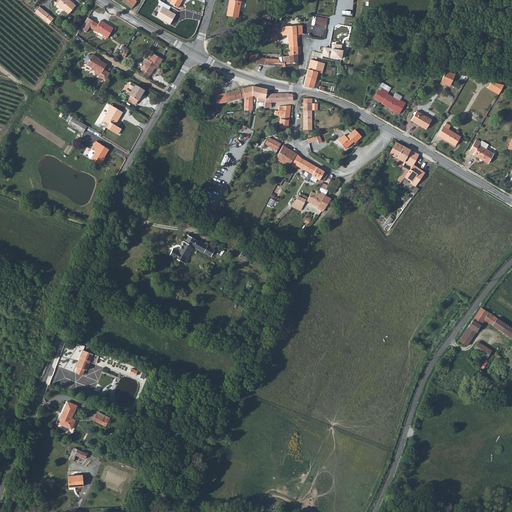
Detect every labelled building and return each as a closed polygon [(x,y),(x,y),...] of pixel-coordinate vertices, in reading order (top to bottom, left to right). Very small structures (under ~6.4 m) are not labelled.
[(52,0),(57,3),(56,5),(69,14),(77,4),(70,0),(52,0)] [(121,0),(120,3),(129,9),(134,1),(131,0),(121,0)] [(170,5),(160,0),(159,0),(158,3),(161,5),(156,16),(170,23),(176,13),(168,9),(170,5)] [(226,16),(237,18),(240,0),(229,0),(230,0),(229,7),(228,7),(226,16)] [(39,7),(35,13),(45,20),(48,15),(39,7)] [(81,27),(84,29),(86,31),(89,26),(93,21),(93,20),(88,16),(81,27)] [(327,25),(328,17),(317,16),(316,23),(327,25)] [(93,29),(106,37),(112,27),(99,19),(97,23),(93,29)] [(261,27),(268,30),(271,23),(263,20),(261,27)] [(288,47),(297,47),(296,35),(302,35),(301,26),(281,27),(282,36),(287,36),(287,41),(288,41),(288,47)] [(276,42),(280,39),(275,31),(271,34),(276,42)] [(288,47),(288,56),(297,55),(297,47),(288,47)] [(313,52),(319,54),(323,54),(323,56),(341,59),(342,51),(320,48),(319,50),(314,49),(313,52)] [(249,62),(256,63),(258,57),(258,56),(250,54),(249,62)] [(256,63),(264,65),(285,67),(285,65),(298,63),(297,55),(288,56),(278,57),(279,60),(266,59),(258,57),(256,63)] [(86,65),(92,69),(91,70),(94,71),(93,74),(98,78),(97,79),(103,83),(107,76),(102,72),(106,66),(97,60),(98,59),(92,56),(86,65)] [(139,76),(145,80),(148,76),(149,77),(155,67),(156,68),(161,61),(152,56),(148,63),(146,62),(140,72),(141,72),(139,76)] [(311,59),(309,66),(305,77),(315,81),(317,73),(315,72),(316,69),(317,67),(321,68),(321,69),(324,70),(326,67),(321,66),(322,63),(317,62),(311,59)] [(102,72),(107,76),(111,69),(106,66),(102,72)] [(326,80),(329,80),(330,80),(333,80),(333,78),(334,78),(335,74),(336,74),(337,68),(327,67),(326,76),(326,80)] [(438,83),(443,86),(444,84),(445,82),(449,85),(455,74),(445,72),(438,83)] [(315,81),(305,77),(303,85),(312,89),(313,88),(315,81)] [(487,88),(498,95),(503,85),(490,82),(487,88)] [(380,86),(388,91),(390,88),(381,83),(380,86)] [(128,93),(126,97),(127,98),(125,102),(130,105),(133,101),(135,102),(141,91),(132,86),(128,93)] [(239,89),(241,97),(242,98),(252,96),(252,86),(239,89)] [(252,86),(252,96),(258,97),(257,99),(265,101),(265,99),(266,94),(267,89),(253,86),(252,86)] [(374,97),(382,103),(399,114),(405,103),(400,100),(402,96),(395,93),(393,97),(387,94),(388,92),(381,88),(380,91),(378,90),(374,97)] [(225,93),(227,101),(241,97),(239,89),(225,93)] [(218,95),(220,103),(227,101),(225,93),(218,95)] [(268,94),(268,99),(269,102),(271,102),(273,102),(282,102),(281,101),(281,93),(272,93),(272,94),(268,94)] [(303,110),(311,110),(317,110),(317,103),(311,103),(311,98),(303,99),(303,110)] [(251,110),(252,105),(253,105),(253,101),(244,101),(244,110),(251,110)] [(101,122),(106,125),(105,127),(117,134),(121,129),(115,125),(123,112),(110,104),(108,109),(109,109),(101,122)] [(280,116),(279,124),(280,124),(284,125),(284,128),(285,128),(287,126),(290,105),(279,106),(278,110),(275,110),(274,115),(280,116)] [(303,110),(303,130),(311,129),(311,110),(303,110)] [(503,117),(509,121),(511,116),(511,113),(507,110),(503,117)] [(410,120),(426,129),(432,120),(416,111),(410,120)] [(70,120),(85,129),(87,126),(86,125),(72,117),(70,120)] [(70,120),(68,123),(83,132),(85,129),(70,120)] [(437,135),(454,145),(460,137),(448,129),(450,125),(446,123),(443,127),(443,126),(437,135)] [(337,141),(345,149),(353,141),(354,143),(361,137),(355,130),(346,138),(344,135),(337,141)] [(306,139),(308,142),(316,140),(317,143),(321,142),(318,134),(306,139)] [(276,151),(280,144),(272,139),(272,140),(268,138),(264,144),(269,146),(268,146),(276,151)] [(469,151),(473,154),(473,155),(488,163),(493,154),(485,150),(488,145),(481,141),(480,142),(475,140),(469,151)] [(99,163),(104,156),(108,149),(95,141),(88,154),(88,157),(99,163)] [(389,154),(404,162),(411,150),(396,142),(389,154)] [(288,163),(290,165),(296,154),(282,145),(277,156),(280,158),(278,161),(286,166),(288,163)] [(404,162),(412,167),(413,165),(419,155),(411,150),(404,162)] [(290,165),(295,168),(297,166),(301,158),(296,154),(290,165)] [(297,166),(306,171),(310,164),(301,158),(297,166)] [(306,171),(309,173),(312,174),(316,167),(310,164),(306,171)] [(405,178),(411,183),(411,184),(415,187),(425,173),(419,170),(419,171),(417,169),(417,168),(413,165),(412,167),(410,170),(405,178)] [(410,170),(403,166),(401,170),(402,171),(398,180),(402,182),(405,178),(410,170)] [(324,172),(316,167),(312,174),(309,173),(307,177),(315,182),(316,179),(319,180),(319,179),(324,172)] [(328,174),(324,172),(319,179),(323,181),(328,174)] [(325,190),(327,191),(333,193),(336,188),(338,181),(335,180),(335,181),(330,179),(327,186),(325,190)] [(307,200),(318,206),(317,208),(322,211),(324,208),(330,198),(325,196),(327,191),(325,190),(320,187),(317,194),(311,192),(307,200)] [(295,202),(300,204),(302,205),(305,200),(298,196),(295,202)] [(169,254),(185,263),(187,263),(187,262),(185,260),(192,246),(203,252),(211,256),(214,250),(207,246),(187,235),(183,242),(183,241),(178,251),(173,248),(169,254)] [(239,256),(251,262),(253,257),(242,251),(239,256)] [(473,319),(480,325),(484,319),(492,325),(495,319),(496,318),(481,307),(473,319)] [(492,325),(498,329),(502,322),(496,318),(495,319),(492,325)] [(458,340),(466,346),(480,325),(473,319),(458,340)] [(498,329),(505,334),(510,327),(508,325),(502,322),(498,329)] [(483,354),(488,357),(491,351),(478,342),(474,348),(483,354)] [(76,366),(86,370),(92,354),(83,350),(76,366)] [(483,354),(481,357),(487,361),(488,360),(492,363),(498,355),(491,351),(488,357),(483,354)] [(492,363),(496,366),(505,353),(501,351),(498,355),(492,363)] [(480,363),(477,368),(479,370),(481,368),(482,369),(483,367),(485,364),(480,360),(479,362),(480,363)] [(58,423),(71,429),(75,420),(71,418),(77,406),(67,401),(58,423)] [(97,414),(93,420),(106,426),(110,418),(103,415),(102,416),(97,414)] [(80,456),(85,458),(87,453),(74,448),(72,453),(80,456)] [(68,476),(69,487),(83,486),(82,475),(68,476)]
